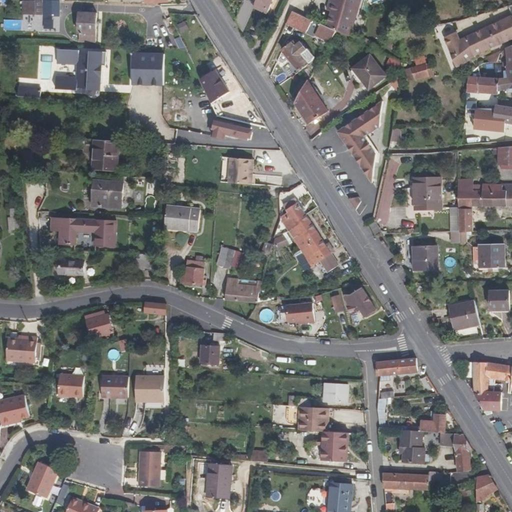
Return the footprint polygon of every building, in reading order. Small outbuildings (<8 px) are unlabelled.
[(257,0),(255,6),(254,8),(268,14),(270,8),(273,0),(257,0)] [(331,12),(327,27),(337,31),(349,37),(359,0),(330,0),(327,10),(331,12)] [(43,1),(24,2),(23,14),(43,15),(43,1)] [(59,1),(43,1),(43,15),(59,15),(59,1)] [(242,34),(254,8),(255,6),(245,1),(235,23),(242,34)] [(293,11),(287,24),(307,33),(313,21),(293,11)] [(81,42),(96,42),(97,13),(79,12),(79,34),(81,34),(81,42)] [(511,40),(511,17),(500,22),(508,42),(511,40)] [(182,32),(189,29),(186,21),(178,24),(182,32)] [(500,22),(460,40),(457,32),(445,38),(451,54),(457,68),(463,67),(476,56),(508,42),(500,22)] [(327,27),(321,24),(316,35),(331,42),(337,31),(327,27)] [(293,42),(282,51),(300,72),(313,62),(315,57),(308,49),(307,50),(300,42),(296,46),(293,42)] [(92,98),(94,98),(95,98),(96,97),(97,96),(97,95),(98,84),(102,85),(102,66),(106,66),(106,53),(90,52),(90,56),(79,55),(79,52),(58,51),(58,65),(78,66),(78,78),(57,77),(57,91),(78,92),(78,89),(89,90),(89,92),(90,92),(90,94),(90,96),(91,97),(92,98)] [(133,84),(164,85),(165,54),(133,53),(133,84)] [(501,53),(500,53),(487,58),(487,64),(498,64),(501,53)] [(369,90),(387,76),(371,56),(354,69),(369,90)] [(425,58),(412,61),(414,68),(427,64),(425,58)] [(392,66),(403,70),(404,63),(395,59),(392,66)] [(511,63),(508,64),(508,66),(507,66),(508,72),(505,72),(506,79),(500,79),(499,92),(510,89),(510,93),(511,92),(511,63)] [(414,68),(413,68),(413,69),(406,71),(408,80),(415,78),(416,80),(429,77),(430,79),(434,78),(433,71),(429,72),(427,64),(414,68)] [(481,78),(478,67),(470,74),(469,77),(481,78)] [(230,93),(216,70),(200,80),(218,119),(223,116),(217,101),(230,93)] [(481,78),(469,77),(467,92),(499,95),(499,92),(500,79),(481,78)] [(310,125),(329,113),(309,81),(297,104),(310,125)] [(245,105),(256,124),(267,126),(251,101),(245,105)] [(336,133),(373,184),(376,154),(366,138),(381,128),(384,103),(336,133)] [(511,123),(511,108),(499,106),(498,106),(497,109),(477,109),(474,125),(505,131),(506,125),(510,125),(511,123)] [(227,135),(250,141),(253,131),(216,122),(214,130),(216,130),(214,136),(226,140),(227,135)] [(401,139),(401,129),(393,129),(393,139),(401,139)] [(177,130),(176,140),(200,142),(201,133),(177,130)] [(24,135),(22,148),(34,150),(36,136),(24,135)] [(94,169),(118,171),(120,142),(95,140),(94,169)] [(511,146),(499,148),(498,166),(511,166),(511,146)] [(250,161),(229,160),(228,184),(253,186),(253,176),(250,175),(250,161)] [(416,210),(443,209),(442,178),(415,179),(416,210)] [(474,179),(459,180),(459,208),(460,232),(474,232),(473,207),(474,207),(474,191),(474,185),(474,179)] [(97,181),(95,207),(121,209),(123,183),(97,181)] [(303,183),(296,188),(300,196),(308,191),(303,183)] [(503,186),(495,186),(495,185),(483,185),(476,185),(476,191),(483,191),(483,207),(507,207),(511,206),(511,184),(503,185),(503,186)] [(476,191),(474,191),(474,207),(483,207),(483,191),(476,191)] [(360,198),(349,200),(356,211),(362,203),(360,198)] [(282,221),(289,232),(298,226),(294,220),(305,213),(299,203),(298,204),(295,199),(284,206),(289,213),(282,218),(282,221)] [(201,210),(167,206),(165,228),(198,232),(201,210)] [(451,208),(451,233),(460,232),(459,208),(451,208)] [(289,232),(312,267),(321,261),(332,254),(305,213),(294,220),(298,226),(289,232)] [(9,218),(10,232),(21,232),(19,217),(9,218)] [(116,221),(53,219),(52,230),(61,231),(65,231),(64,244),(75,245),(76,231),(96,232),(95,246),(115,247),(116,221)] [(275,239),(274,245),(287,240),(284,235),(275,239)] [(480,269),(506,268),(505,244),(480,245),(480,269)] [(419,270),(439,270),(438,247),(417,247),(417,259),(418,258),(419,270)] [(93,261),(94,252),(84,252),(84,260),(93,261)] [(147,255),(139,254),(138,269),(145,270),(147,255)] [(206,257),(189,254),(186,268),(204,270),(206,257)] [(339,266),(332,254),(321,261),(323,265),(320,268),(324,275),(339,266)] [(155,270),(156,255),(147,255),(145,270),(155,270)] [(83,275),(83,261),(60,260),(60,274),(83,275)] [(204,270),(186,268),(185,275),(181,274),(180,283),(206,286),(207,281),(204,280),(205,270),(204,270)] [(239,280),(228,279),(226,299),(258,303),(259,294),(261,294),(262,288),(238,285),(239,280)] [(347,296),(349,305),(351,316),(361,310),(365,317),(377,310),(363,289),(351,296),(347,296)] [(491,311),(511,311),(510,291),(491,291),(491,311)] [(339,296),(332,298),(337,313),(343,311),(339,296)] [(450,307),(455,331),(481,325),(475,301),(450,307)] [(167,305),(147,302),(146,313),(167,315),(167,305)] [(314,303),(288,306),(289,323),(300,322),(304,321),(304,324),(316,322),(314,303)] [(105,313),(86,318),(87,321),(106,316),(105,313)] [(106,316),(87,321),(92,339),(114,333),(109,315),(106,316)] [(228,342),(229,334),(215,333),(214,341),(228,342)] [(9,338),(8,361),(35,363),(36,360),(37,343),(37,338),(28,337),(28,340),(9,338)] [(129,350),(126,340),(120,341),(123,352),(129,350)] [(219,365),(220,347),(203,346),(202,364),(219,365)] [(419,373),(417,359),(377,363),(378,376),(381,376),(419,373)] [(511,381),(511,366),(489,363),(474,363),(474,378),(475,395),(477,395),(477,397),(480,397),(484,410),(497,407),(497,406),(502,405),(499,392),(500,392),(502,380),(505,381),(511,381)] [(85,376),(60,375),(59,396),(83,398),(85,376)] [(165,401),(166,376),(137,376),(137,401),(165,401)] [(435,388),(428,376),(420,380),(419,382),(423,389),(429,392),(435,388)] [(129,377),(103,377),(102,398),(129,399),(129,377)] [(349,385),(326,384),(325,402),(348,404),(349,385)] [(26,395),(0,401),(0,413),(3,426),(14,423),(14,421),(20,419),(30,417),(26,395)] [(312,398),(297,397),(296,407),(301,407),(311,408),(312,398)] [(402,430),(421,432),(421,428),(387,425),(385,412),(386,404),(386,399),(381,399),(379,399),(378,412),(381,429),(402,430)] [(328,432),(329,409),(311,408),(301,407),(300,430),(324,432),(326,432),(328,432)] [(445,433),(446,415),(436,414),(435,422),(431,422),(422,421),(421,428),(421,432),(423,432),(441,433),(445,433)] [(402,430),(401,447),(404,447),(404,453),(403,463),(424,464),(425,448),(422,448),(423,432),(421,432),(402,430)] [(325,461),(345,462),(346,443),(349,443),(349,434),(328,432),(326,432),(325,461)] [(456,446),(455,434),(445,433),(441,433),(441,445),(456,446)] [(456,446),(459,472),(471,470),(469,451),(468,441),(464,435),(455,434),(456,446)] [(253,451),(252,461),(268,463),(269,453),(253,451)] [(162,452),(141,452),(139,487),(160,488),(162,452)] [(60,471),(40,462),(28,490),(48,499),(60,471)] [(232,465),(211,464),(208,498),(230,500),(232,465)] [(442,474),(430,473),(430,476),(384,474),(385,488),(387,511),(394,511),(393,503),(393,493),(393,488),(410,489),(430,490),(430,486),(434,486),(435,480),(442,480),(442,474)] [(499,489),(490,475),(477,478),(477,503),(499,489)] [(350,511),(353,485),(331,483),(327,511),(350,511)] [(93,506),(83,502),(82,505),(72,501),(67,511),(98,511),(99,511),(92,509),(93,506)]
